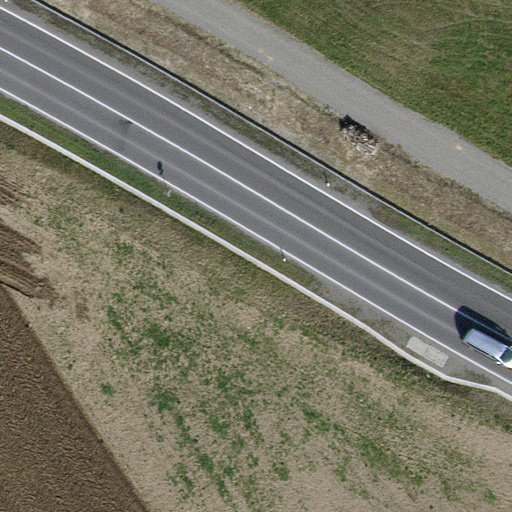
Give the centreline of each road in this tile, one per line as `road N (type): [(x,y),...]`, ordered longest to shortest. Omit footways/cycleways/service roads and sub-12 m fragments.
road 1 (secondary): [(511,339),(0,47)]
road 2 (track): [(181,0),(511,192)]
